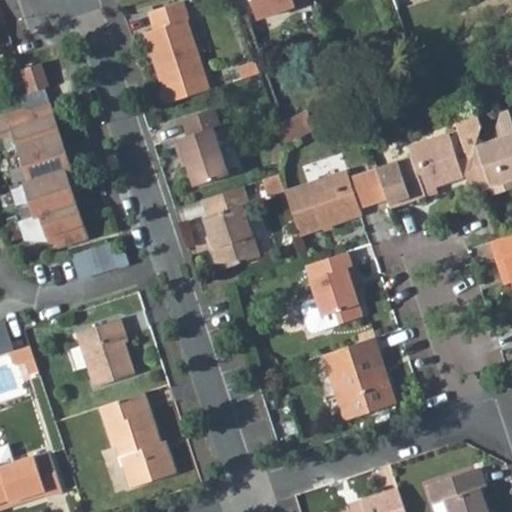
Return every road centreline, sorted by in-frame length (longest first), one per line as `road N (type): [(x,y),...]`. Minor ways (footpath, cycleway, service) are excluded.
road 1 (residential): [(488,424),(495,393),(443,240),(403,253),(460,427)]
road 2 (residential): [(170,270),(91,29),(73,0)]
road 3 (residential): [(244,496),(170,270)]
road 4 (residential): [(244,496),(460,427)]
road 5 (residential): [(0,310),(37,298),(68,302),(170,270)]
